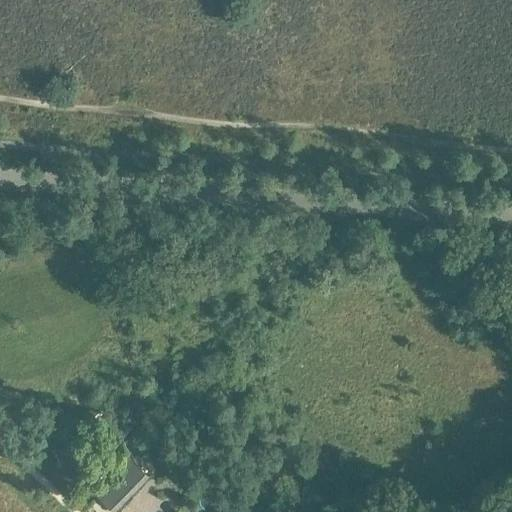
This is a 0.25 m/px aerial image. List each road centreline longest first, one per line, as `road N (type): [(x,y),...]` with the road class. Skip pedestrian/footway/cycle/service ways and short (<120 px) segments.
road 1 (unknown): [(0,103),(47,113),(355,130),(511,152)]
road 2 (tertiary): [(511,218),(0,180)]
